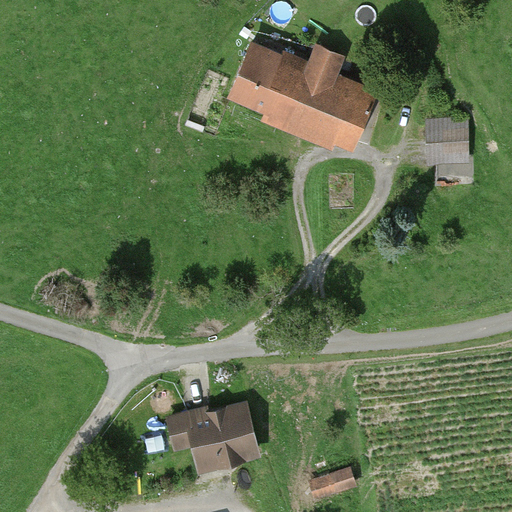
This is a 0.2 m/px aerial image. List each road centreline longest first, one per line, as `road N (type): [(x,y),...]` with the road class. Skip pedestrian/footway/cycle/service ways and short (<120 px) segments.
road 1 (residential): [(0,313),(142,356),(181,357),(456,334),(511,320)]
road 2 (track): [(36,511),(142,356)]
